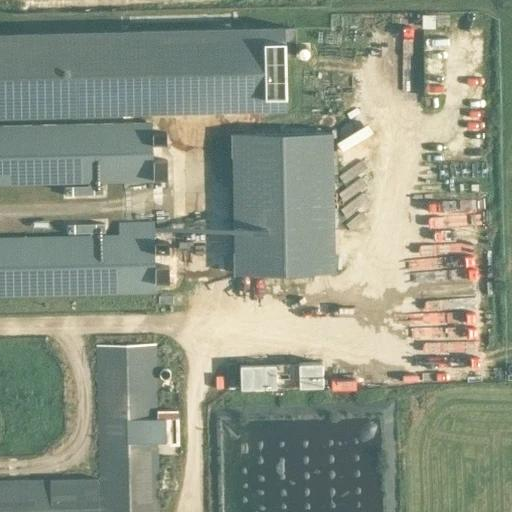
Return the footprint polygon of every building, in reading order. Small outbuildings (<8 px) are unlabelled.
[(16,0),(16,12),(80,11),(80,15),(91,15),(91,26),(123,26),(123,10),(132,10),(132,0),(16,0)] [(422,28),(435,28),(435,14),(422,14),(422,28)] [(0,183),(119,180),(153,179),(152,123),(115,124),(0,126),(0,115),(115,113),(286,109),(286,100),(285,56),(296,55),(296,40),(296,26),(285,26),(0,32),(0,183)] [(232,135),(235,273),(333,272),(330,133),(232,135)] [(0,294),(155,291),(153,221),(119,223),(119,236),(0,238),(0,294)] [(97,343),(99,477),(0,478),(0,511),(159,511),(158,442),(176,442),(176,416),(157,416),(155,342),(97,343)]
